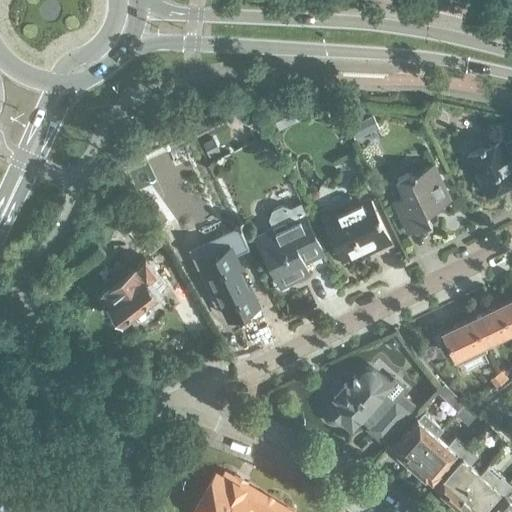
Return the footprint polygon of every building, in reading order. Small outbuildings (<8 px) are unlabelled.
[(297,119),(288,101),(271,109),(280,127),(297,119)] [(349,126),(355,138),(367,132),(361,120),(349,126)] [(511,136),(503,141),(501,137),(485,144),(484,142),(478,144),(480,147),(469,152),(488,192),(511,180),(511,136)] [(427,207),(450,196),(435,163),(416,172),(415,169),(410,171),(411,175),(399,180),(406,194),(395,199),(409,229),(432,218),(427,207)] [(372,247),(390,238),(370,196),(341,211),(339,207),(323,215),(343,256),(370,243),(372,247)] [(305,261),(324,252),(301,202),(291,207),(283,204),(273,209),(270,217),(274,226),(257,234),(281,286),(310,272),(305,261)] [(257,302),(234,253),(249,246),(238,223),(209,237),(212,245),(192,255),(215,303),(221,300),(228,315),(257,302)] [(152,229),(139,239),(149,251),(162,241),(152,229)] [(156,269),(145,255),(102,289),(102,290),(98,293),(109,307),(115,315),(124,316),(132,310),(136,316),(142,317),(152,309),(153,303),(147,297),(156,290),(166,282),(156,270),(156,269)] [(511,295),(498,302),(510,328),(511,327),(511,295)] [(498,302),(470,316),(482,342),(510,328),(498,302)] [(455,355),(482,342),(470,316),(442,329),(455,355)] [(375,429),(392,444),(425,403),(411,391),(416,385),(402,373),(398,378),(382,364),(380,363),(379,363),(376,362),(374,362),(372,362),(369,363),(368,364),(367,365),(365,367),(360,373),(343,394),(338,401),(335,405),(334,406),(333,408),(332,411),(332,413),(333,417),(334,420),(336,422),(337,423),(339,425),(341,426),(344,426),(347,426),(349,425),(351,424),(362,434),(372,422),(377,426),(375,429)] [(500,383),(508,377),(501,367),(493,374),(500,383)] [(426,396),(439,386),(431,375),(418,385),(426,396)] [(440,401),(451,389),(444,382),(432,394),(440,401)] [(399,450),(413,463),(439,434),(438,433),(443,427),(425,411),(395,444),(401,449),(399,450)] [(511,437),(511,424),(508,421),(502,429),(511,437)] [(433,478),(458,450),(460,453),(467,445),(455,434),(448,442),(439,434),(413,463),(425,473),(427,472),(433,478)] [(443,489),(457,501),(483,472),(470,461),(477,453),(467,445),(460,453),(463,455),(439,482),(445,488),(443,489)] [(246,511),(293,511),(295,511),(226,471),(222,479),(215,474),(195,508),(201,511),(242,511),(243,510),(246,511)] [(472,511),(479,511),(501,488),(503,490),(510,482),(498,472),(491,480),(483,472),(457,501),(469,511),(471,511),(472,511)] [(511,511),(511,497),(508,493),(490,511),(511,511)]
